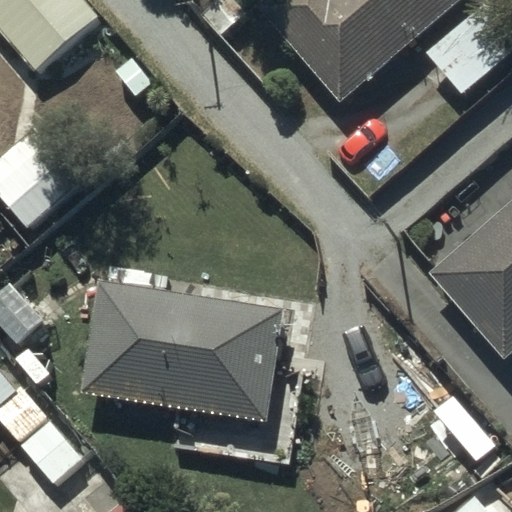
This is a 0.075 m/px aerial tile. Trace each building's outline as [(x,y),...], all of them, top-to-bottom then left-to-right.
[(0,0),(0,32),(36,75),(100,20),(82,0),(0,0)] [(273,0),(261,11),(341,108),(470,0),(273,0)] [(511,34),(489,7),(427,58),(462,100),(511,59),(511,34)] [(38,131),(0,164),(0,201),(28,234),(85,185),(38,131)] [(511,208),(431,278),(504,364),(511,357),(511,208)] [(99,289),(82,397),(266,425),(283,317),(99,289)] [(0,376),(0,424),(18,446),(47,422),(22,393),(17,397),(0,376)] [(55,489),(83,465),(49,427),(22,452),(55,489)] [(511,511),(511,468),(485,484),(500,511),(511,511)]
